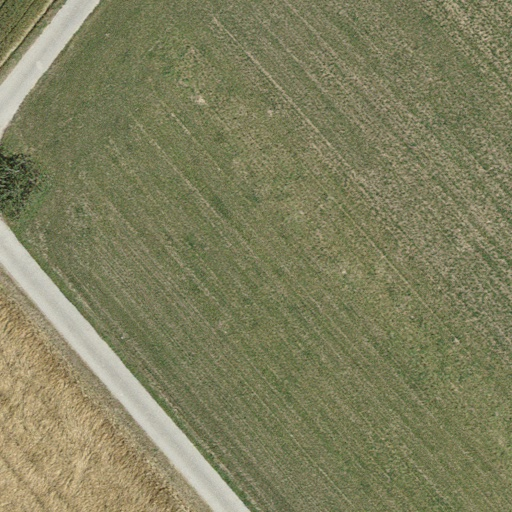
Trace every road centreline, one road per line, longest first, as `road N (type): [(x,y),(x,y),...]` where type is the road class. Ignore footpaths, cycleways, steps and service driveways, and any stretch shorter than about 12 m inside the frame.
road 1 (track): [(232,511),(0,238)]
road 2 (track): [(86,0),(0,110)]
